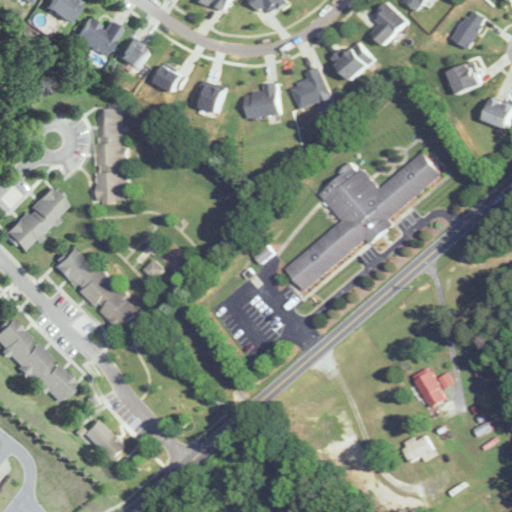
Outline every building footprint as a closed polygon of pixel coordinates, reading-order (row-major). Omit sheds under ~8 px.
[(68,22),(83,3),(78,0),(51,0),(47,6),(68,22)] [(203,0),(214,7),(217,2),(230,11),(236,0),(203,0)] [(255,0),(262,11),(270,7),(274,14),(290,4),(287,0),(255,0)] [(412,0),(422,11),(432,0),(412,0)] [(413,23),(392,2),(377,17),(385,25),(377,33),(390,46),(413,23)] [(111,19),(105,29),(89,18),(76,37),(104,56),(124,28),(111,19)] [(158,53),(135,37),(121,56),(144,72),(158,53)] [(380,59),(362,42),(352,52),(348,48),(337,58),(359,80),(380,59)] [(454,71),(465,94),(487,84),(477,61),(454,71)] [(334,98),(324,67),(310,72),(313,81),(297,86),(305,108),(334,98)] [(253,118),(286,115),(283,83),(269,84),(270,93),(251,95),(253,118)] [(511,126),(511,101),(498,96),(489,118),(511,126)] [(101,108),(101,201),(131,201),(131,108),(101,108)] [(290,267),(309,290),(371,241),(375,245),(397,227),(391,220),(447,176),(428,152),(382,188),(366,167),(361,171),(356,165),(322,192),(346,222),(290,267)] [(71,206),(51,187),(6,232),(26,252),(71,206)] [(123,332),(143,311),(78,246),(57,267),(123,332)] [(147,269),(154,277),(164,270),(156,262),(147,269)] [(81,384),(15,317),(0,332),(0,342),(61,404),(81,384)] [(452,375),(440,380),(435,368),(419,375),(434,409),(452,401),(447,390),(457,385),(452,375)] [(88,433),(117,462),(131,448),(102,419),(88,433)] [(427,456),(431,462),(442,455),(430,434),(407,449),(416,463),(427,456)]
